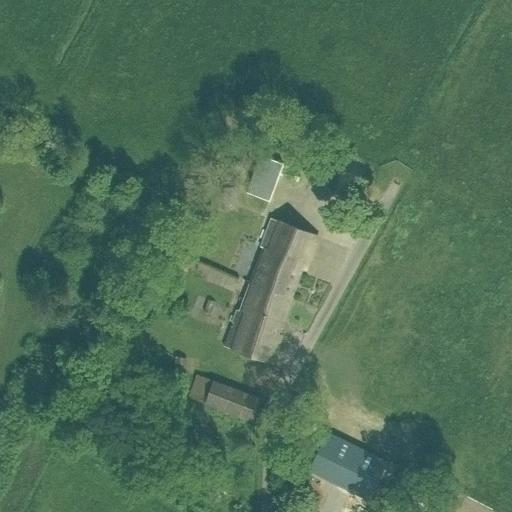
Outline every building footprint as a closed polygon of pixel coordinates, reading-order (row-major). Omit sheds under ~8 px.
[(269,202),(283,165),(259,156),(245,193),(269,202)] [(249,283),(290,297),(300,269),(305,270),(317,236),(270,218),(260,247),(262,248),(249,283)] [(277,334),(290,297),(249,283),(239,311),(237,310),(223,346),(272,364),(281,336),(277,334)] [(170,400),(182,402),(187,359),(176,357),(170,400)] [(260,399),(212,382),(204,404),(251,421),(260,399)] [(309,402),(297,397),(294,395),(290,404),(304,411),(309,402)] [(386,462),(327,433),(309,468),(368,497),(386,462)] [(424,511),(427,506),(412,500),(406,511),(424,511)]
